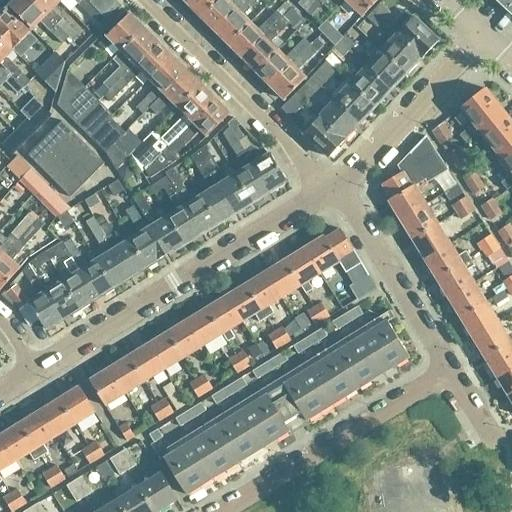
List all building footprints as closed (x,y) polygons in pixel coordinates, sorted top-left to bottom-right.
[(68,37),(30,0),(13,0),(8,6),(30,28),(38,20),(62,44),(68,37)] [(58,0),(30,0),(68,37),(70,40),(77,33),(51,7),(58,0)] [(86,0),(58,0),(73,0),(92,19),(98,12),(86,0)] [(86,0),(98,12),(109,0),(86,0)] [(188,0),(186,2),(200,16),(215,0),(188,0)] [(229,0),(228,1),(226,0),(215,0),(200,16),(214,30),(243,0),(229,0)] [(255,0),(243,0),(214,30),(228,44),(249,22),(242,14),(255,0)] [(303,9),(311,0),(299,0),(297,3),(303,9)] [(311,0),(303,9),(310,15),(321,3),(322,4),(325,0),(311,0)] [(345,0),(362,15),(376,0),(345,0)] [(398,3),(395,0),(381,0),(372,10),(382,19),(398,3)] [(511,0),(495,0),(511,15),(511,0)] [(249,22),(228,44),(242,58),(291,8),(284,2),(276,11),(275,9),(256,28),(249,22)] [(29,33),(5,8),(0,13),(0,36),(12,49),(19,55),(25,49),(19,43),(29,33)] [(304,21),(291,8),(242,58),(256,72),(277,49),(269,41),(287,22),(296,30),(304,21)] [(372,10),(366,17),(375,26),(382,19),(372,10)] [(406,10),(395,22),(390,27),(397,33),(422,56),(438,40),(412,16),(406,10)] [(129,13),(98,43),(104,50),(112,42),(120,50),(143,27),(129,13)] [(119,66),(102,83),(109,90),(157,41),(143,27),(120,50),(112,59),(119,66)] [(338,40),(341,38),(332,28),(324,35),(328,39),(334,45),(338,40)] [(348,30),(341,38),(338,40),(348,50),(354,44),(350,41),(355,36),(348,30)] [(321,32),(309,44),(269,85),(283,99),(305,77),(297,70),(328,39),(324,35),(324,36),(321,32)] [(422,56),(397,33),(381,50),(404,71),(419,56),(421,57),(422,56)] [(0,63),(19,82),(24,87),(30,81),(5,56),(12,49),(0,36),(0,63)] [(277,49),(256,72),(269,85),(309,44),(303,38),(284,57),(277,49)] [(338,40),(334,45),(332,47),(342,56),(348,50),(338,40)] [(109,90),(104,95),(109,100),(140,69),(149,78),(171,55),(157,41),(109,90)] [(54,50),(34,70),(54,90),(64,60),(54,50)] [(381,50),(366,66),(389,88),(404,71),(381,50)] [(156,85),(135,106),(142,113),(148,107),(155,101),(185,70),(171,55),(149,78),(156,85)] [(0,76),(12,88),(19,82),(0,63),(0,76)] [(366,66),(350,83),(373,104),(389,88),(366,66)] [(67,68),(56,104),(61,109),(84,86),(67,68)] [(155,101),(148,107),(156,115),(171,100),(177,107),(200,84),(185,70),(155,101)] [(310,77),(320,86),(326,80),(316,70),(310,77)] [(320,86),(310,77),(304,83),(314,92),(320,86)] [(373,104),(350,83),(334,100),(357,121),(373,104)] [(143,141),(131,153),(142,171),(145,168),(167,146),(176,137),(214,98),(200,84),(177,107),(184,114),(161,137),(153,129),(142,140),(143,141)] [(84,86),(61,109),(75,123),(99,100),(84,86)] [(503,112),(484,88),(457,109),(466,121),(460,126),(470,139),(476,134),(503,112)] [(280,108),(289,118),(304,102),(294,93),(280,108)] [(167,146),(145,168),(149,176),(179,156),(175,153),(199,129),(206,135),(229,113),(214,98),(176,137),(167,146)] [(99,100),(75,123),(90,138),(111,116),(113,115),(99,100)] [(357,121),(334,100),(319,116),(342,138),(357,121)] [(40,104),(27,117),(36,126),(49,113),(40,104)] [(511,122),(503,112),(477,134),(489,149),(477,158),(485,167),(496,158),(511,144),(511,122)] [(111,116),(90,138),(104,152),(125,130),(111,116)] [(342,138),(319,116),(303,133),(328,157),(344,140),(342,138)] [(27,117),(14,130),(23,139),(36,126),(27,117)] [(61,120),(27,154),(69,196),(103,162),(61,120)] [(451,136),(441,122),(431,130),(440,143),(451,136)] [(125,130),(104,152),(115,169),(131,153),(143,141),(142,140),(129,127),(125,130)] [(228,127),(223,134),(244,168),(235,174),(253,203),(261,198),(262,195),(269,190),(238,141),(232,133),(228,127)] [(14,130),(0,144),(9,153),(23,139),(14,130)] [(246,136),(238,141),(269,190),(275,187),(278,187),(283,184),(284,181),(286,180),(269,153),(260,158),(246,136)] [(425,136),(397,165),(401,171),(381,183),(390,198),(387,200),(399,219),(425,203),(414,185),(423,179),(426,184),(447,171),(425,136)] [(511,144),(496,158),(509,174),(500,182),(506,189),(511,184),(511,144)] [(205,146),(198,152),(235,211),(241,207),(245,208),(253,203),(235,174),(225,180),(205,146)] [(458,146),(446,153),(456,168),(467,161),(458,146)] [(235,211),(198,152),(190,156),(210,189),(201,195),(219,224),(227,219),(228,215),(235,211)] [(16,153),(6,164),(20,178),(29,167),(16,153)] [(20,178),(19,178),(33,192),(43,180),(29,167),(20,178)] [(191,201),(178,179),(171,168),(165,172),(167,175),(201,232),(207,229),(210,229),(219,224),(201,195),(191,201)] [(474,172),(463,179),(473,194),(484,187),(474,172)] [(201,232),(167,175),(150,186),(154,193),(163,187),(177,210),(168,215),(186,244),(194,240),(195,236),(201,232)] [(117,179),(107,185),(113,194),(123,188),(117,179)] [(43,180),(33,192),(47,206),(56,194),(43,180)] [(443,192),(449,201),(462,192),(457,183),(443,192)] [(94,193),(84,199),(88,206),(98,200),(94,193)] [(168,215),(158,222),(141,193),(133,198),(167,253),(173,249),(177,250),(186,244),(168,215)] [(56,194),(47,206),(56,216),(66,210),(69,208),(56,194)] [(455,212),(470,203),(465,195),(450,205),(455,212)] [(0,213),(9,203),(3,198),(0,200),(0,213)] [(491,198),(480,205),(490,219),(500,212),(491,198)] [(156,259),(164,255),(131,202),(125,205),(127,208),(126,210),(139,232),(130,238),(148,267),(156,262),(156,259)] [(437,223),(425,203),(399,219),(411,239),(437,223)] [(470,203),(455,212),(460,219),(474,209),(470,203)] [(66,210),(56,216),(62,226),(72,220),(66,210)] [(0,259),(35,219),(28,213),(0,244),(0,259)] [(103,215),(95,220),(130,276),(136,272),(140,272),(148,267),(130,238),(120,244),(103,215)] [(130,276),(95,220),(93,216),(76,227),(82,236),(92,230),(105,253),(96,259),(114,288),(122,283),(123,280),(130,276)] [(41,225),(35,219),(0,259),(0,288),(18,267),(11,261),(41,225)] [(449,243),(437,223),(411,239),(423,258),(449,243)] [(511,229),(508,223),(497,230),(506,245),(511,241),(511,229)] [(323,235),(303,247),(319,273),(338,262),(351,283),(348,284),(357,298),(375,287),(340,228),(325,237),(323,235)] [(480,250),(495,241),(490,233),(476,243),(480,250)] [(71,238),(63,242),(65,247),(96,297),(103,292),(105,293),(114,288),(96,259),(86,265),(71,238)] [(62,241),(45,251),(50,259),(59,254),(71,275),(63,280),(81,309),(88,304),(89,301),(96,297),(65,247),(63,242),(62,241)] [(495,241),(480,250),(485,257),(499,247),(495,241)] [(449,243),(423,258),(435,278),(469,257),(465,251),(457,255),(449,243)] [(303,247),(284,259),(300,285),(304,293),(312,288),(307,281),(319,273),(303,247)] [(35,258),(29,261),(62,317),(69,313),(72,314),(81,309),(63,280),(54,285),(42,264),(50,259),(45,251),(35,258)] [(469,257),(435,278),(447,298),(473,282),(465,269),(473,264),(469,257)] [(300,285),(284,259),(264,271),(280,297),(300,285)] [(12,281),(0,294),(18,310),(28,302),(44,328),(46,327),(49,328),(55,325),(55,322),(62,317),(29,261),(27,263),(23,267),(38,295),(28,300),(15,283),(15,284),(12,281)] [(264,271),(245,283),(265,317),(273,312),(268,305),(280,297),(264,271)] [(506,289),(511,284),(511,273),(501,281),(506,289)] [(485,301),(473,282),(447,298),(459,317),(485,301)] [(245,283),(225,295),(241,321),(254,313),(259,321),(265,317),(245,283)] [(225,295),(206,307),(222,333),(227,341),(233,337),(229,329),(241,321),(225,295)] [(312,306),(321,321),(329,316),(320,301),(312,306)] [(497,321),(485,301),(459,317),(471,337),(497,321)] [(344,314),(349,322),(362,313),(357,305),(344,314)] [(321,321),(312,306),(305,310),(314,325),(321,321)] [(222,333),(206,307),(186,319),(202,345),(222,333)] [(358,337),(381,373),(408,356),(387,321),(393,316),(389,310),(377,317),(381,323),(358,337)] [(349,322),(344,314),(332,321),(337,329),(349,322)] [(186,319),(167,331),(183,357),(202,345),(186,319)] [(497,321),(471,337),(483,357),(509,341),(497,321)] [(274,330),(283,345),(290,340),(281,326),(274,330)] [(321,327),(316,331),(321,339),(326,335),(321,327)] [(283,345),(274,330),(267,334),(276,349),(283,345)] [(183,357),(167,331),(148,343),(164,369),(183,357)] [(321,339),(316,331),(292,345),(297,353),(321,339)] [(381,373),(358,337),(330,354),(353,391),(381,373)] [(511,365),(511,345),(509,341),(483,357),(495,376),(511,365)] [(164,369),(148,343),(128,355),(144,381),(164,369)] [(242,350),(235,354),(244,368),(251,364),(242,350)] [(282,351),(260,365),(265,373),(287,359),(282,351)] [(244,368),(235,354),(228,358),(236,373),(244,368)] [(330,354),(302,371),(325,408),(353,391),(330,354)] [(144,381),(128,355),(109,367),(125,393),(144,381)] [(265,373),(260,365),(251,370),(256,378),(265,373)] [(511,392),(511,365),(495,376),(507,396),(511,392)] [(125,393),(109,367),(88,379),(104,405),(125,393)] [(302,371),(274,389),(296,424),(304,419),(305,420),(325,408),(302,371)] [(203,374),(196,378),(205,392),(211,388),(203,374)] [(232,382),(237,391),(246,385),(241,377),(232,382)] [(205,392),(196,378),(188,382),(197,397),(205,392)] [(169,380),(160,386),(175,410),(184,404),(169,380)] [(237,391),(232,382),(210,395),(215,404),(237,391)] [(94,411),(78,386),(59,398),(74,423),(94,411)] [(296,424),(274,389),(246,406),(269,442),(289,430),(288,429),(296,424)] [(59,398),(39,410),(55,435),(74,423),(59,398)] [(157,402),(166,416),(173,412),(164,398),(157,402)] [(166,416),(157,402),(149,406),(158,421),(166,416)] [(174,418),(179,426),(205,410),(200,402),(174,418)] [(269,442),(246,406),(219,423),(241,460),(269,442)] [(39,410),(19,422),(40,455),(47,451),(42,443),(55,435),(39,410)] [(19,422),(0,433),(0,434),(16,460),(28,452),(33,460),(40,455),(19,422)] [(126,441),(134,437),(125,422),(117,426),(126,441)] [(219,423),(191,440),(213,477),(241,460),(219,423)] [(148,434),(153,442),(162,436),(157,428),(148,434)] [(0,469),(16,460),(0,434),(0,469)] [(87,444),(96,459),(103,455),(94,440),(87,444)] [(213,477),(191,440),(163,458),(185,494),(213,477)] [(96,459),(87,444),(80,449),(89,464),(96,459)] [(117,453),(128,469),(135,464),(125,448),(117,453)] [(128,469),(117,453),(109,458),(119,474),(128,469)] [(65,475),(86,467),(82,458),(61,466),(65,475)] [(48,469),(57,483),(64,479),(55,464),(48,469)] [(57,483),(48,469),(41,473),(50,488),(57,483)] [(154,511),(156,511),(177,499),(159,472),(138,485),(154,511)] [(421,511),(416,491),(428,488),(424,472),(417,474),(419,485),(399,489),(396,476),(382,479),(389,511),(421,511)] [(74,480),(84,496),(92,491),(82,475),(74,480)] [(84,496),(74,480),(65,485),(76,501),(84,496)] [(154,511),(138,485),(116,499),(123,511),(154,511)] [(16,488),(9,493),(18,507),(25,503),(16,488)] [(18,507),(9,493),(2,497),(11,511),(18,507)] [(123,511),(116,499),(94,511),(123,511)] [(30,506),(33,511),(44,511),(38,502),(30,506)]
